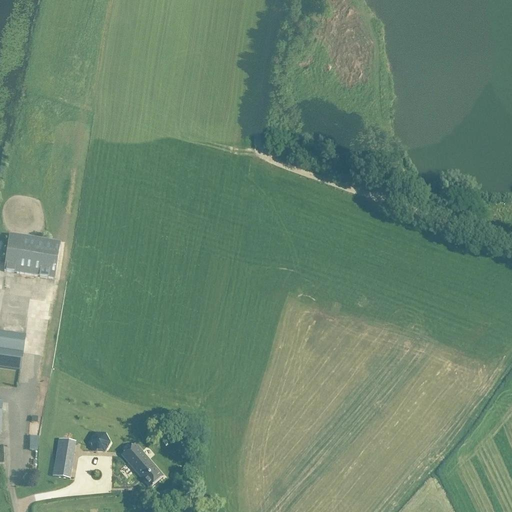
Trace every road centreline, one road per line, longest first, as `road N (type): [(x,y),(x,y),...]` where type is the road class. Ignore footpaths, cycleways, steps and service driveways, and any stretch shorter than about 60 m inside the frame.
road 1 (track): [(276,0),(257,120),(265,157),(511,245)]
road 2 (track): [(357,0),(379,32),(384,108),(395,141),(376,197)]
